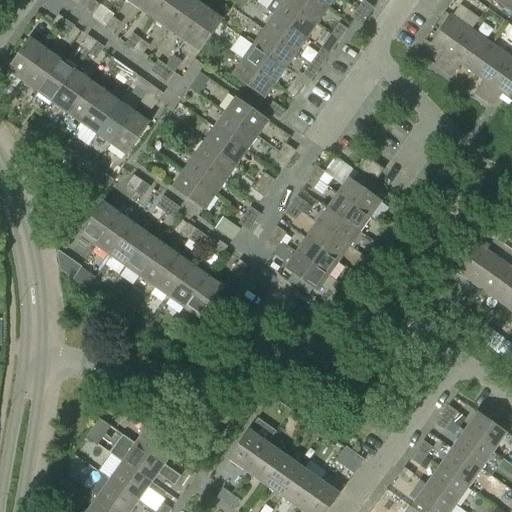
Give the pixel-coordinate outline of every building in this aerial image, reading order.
[(124,0),(124,2),(139,13),(147,0),(124,0)] [(147,0),(139,13),(153,23),(169,0),(147,0)] [(169,0),(153,23),(169,33),(191,0),(169,0)] [(193,0),(191,0),(169,33),(182,43),(206,9),(193,0)] [(273,17),(307,41),(317,27),(283,2),(279,0),(273,0),(266,12),(273,17)] [(328,12),(310,0),(284,0),(283,2),(317,27),(328,12)] [(336,0),(310,0),(328,12),(336,0)] [(511,15),(511,0),(496,0),(494,4),(511,15)] [(99,7),(91,1),(83,12),(91,18),(99,7)] [(362,2),(356,10),(367,17),(373,9),(362,2)] [(223,21),(206,9),(182,43),(199,55),(223,21)] [(361,26),(367,17),(356,10),(350,18),(361,26)] [(433,66),(441,72),(471,31),(450,16),(429,46),(441,54),(433,66)] [(50,27),(58,32),(65,22),(58,17),(50,27)] [(263,31),(297,55),(307,41),(273,17),(263,31)] [(120,24),(112,18),(104,30),(112,36),(120,24)] [(73,28),(65,22),(58,32),(66,38),(73,28)] [(338,25),(330,35),(338,41),(346,30),(338,25)] [(252,46),(286,70),(297,55),(263,31),(252,46)] [(470,74),(491,45),(471,31),(441,72),(451,79),(459,67),(470,74)] [(125,45),(133,51),(140,40),(132,35),(125,45)] [(331,51),(338,41),(330,35),(323,46),(331,51)] [(79,47),(87,53),(95,43),(87,37),(79,47)] [(5,73),(21,84),(45,50),(30,39),(5,73)] [(149,46),(140,40),(133,51),(141,56),(149,46)] [(103,48),(95,43),(87,53),(95,59),(103,48)] [(482,101),(511,59),(491,45),(470,74),(482,83),(474,95),(482,101)] [(242,61),(276,85),(286,70),(252,46),(242,61)] [(45,50),(21,84),(35,95),(60,60),(45,50)] [(318,53),(310,64),(318,70),(326,59),(318,53)] [(105,67),(116,74),(122,66),(111,59),(105,67)] [(511,59),(482,101),(492,108),(500,95),(511,103),(511,59)] [(60,60),(35,95),(50,105),(74,70),(60,60)] [(171,60),(166,67),(158,78),(166,83),(174,73),(180,66),(171,60)] [(150,72),(158,78),(166,67),(158,61),(150,72)] [(265,101),(276,85),(242,61),(230,77),(265,101)] [(310,81),(318,70),(310,64),(302,75),(310,81)] [(133,74),(122,66),(116,74),(127,82),(133,74)] [(74,70),(50,105),(65,115),(89,81),(74,70)] [(213,101),(222,86),(198,73),(189,88),(213,101)] [(135,87),(146,95),(152,87),(141,79),(135,87)] [(302,86),(294,80),(285,92),(294,98),(302,86)] [(89,81),(65,115),(79,126),(104,91),(89,81)] [(162,94),(152,87),(146,95),(141,104),(151,111),(157,102),(162,94)] [(104,91),(79,126),(94,136),(118,102),(104,91)] [(235,98),(224,113),(259,137),(269,122),(235,98)] [(118,102),(94,136),(109,147),(133,112),(118,102)] [(284,111),(272,103),(267,110),(279,119),(284,111)] [(150,124),(133,112),(109,147),(125,159),(150,124)] [(214,128),(248,152),(259,137),(224,113),(214,128)] [(203,143),(238,167),(248,152),(214,128),(203,143)] [(193,158),(227,182),(238,167),(203,143),(193,158)] [(285,144),(279,152),(289,159),(295,151),(285,144)] [(284,167),(289,159),(279,152),(273,160),(284,167)] [(384,169),(366,156),(358,167),(376,180),(384,169)] [(183,172),(217,196),(227,182),(193,158),(183,172)] [(314,165),(309,173),(320,180),(325,172),(314,165)] [(107,190),(114,178),(94,167),(87,179),(107,190)] [(205,213),(217,196),(183,172),(171,189),(203,211),(205,213)] [(264,173),(259,181),(269,188),(274,180),(264,173)] [(314,188),(320,180),(309,173),(303,180),(314,188)] [(126,186),(134,192),(141,181),(133,176),(126,186)] [(348,179),(338,193),(372,217),(382,203),(348,179)] [(149,187),(141,181),(134,192),(142,197),(147,190),(149,187)] [(263,196),(269,188),(259,181),(253,189),(263,196)] [(323,193),(318,200),(328,208),(362,232),(372,217),(338,193),(333,200),(323,193)] [(156,207),(164,212),(171,202),(163,196),(161,199),(156,207)] [(297,197),(292,204),(302,212),(308,204),(297,197)] [(179,208),(171,202),(164,212),(172,218),(175,214),(179,208)] [(79,237),(95,248),(118,213),(103,203),(79,237)] [(296,220),(302,212),(292,204),(286,212),(296,220)] [(249,207),(244,215),(254,222),(260,214),(249,207)] [(317,223),(352,247),(362,232),(328,208),(317,223)] [(118,213),(95,248),(109,258),(133,224),(118,213)] [(248,230),(254,222),(244,215),(238,223),(248,230)] [(180,233),(190,240),(197,230),(187,223),(180,233)] [(306,238),(341,262),(352,247),(317,223),(306,238)] [(133,224),(109,258),(124,269),(148,234),(133,224)] [(277,226),(271,234),(281,241),(287,233),(277,226)] [(204,235),(197,230),(190,240),(184,247),(191,253),(204,235)] [(148,234),(124,269),(139,279),(162,245),(148,234)] [(275,249),(281,241),(271,234),(265,242),(275,249)] [(296,252),(331,276),(341,262),(306,238),(296,252)] [(453,272),(477,289),(497,260),(485,252),(488,248),(476,239),(453,272)] [(228,247),(219,241),(217,244),(212,251),(220,257),(228,247)] [(374,242),(364,256),(376,265),(386,251),(374,242)] [(162,245),(139,279),(153,290),(177,255),(162,245)] [(318,294),(331,276),(296,252),(284,270),(318,294)] [(177,255),(153,290),(168,300),(192,266),(177,255)] [(497,260),(477,289),(500,306),(511,289),(511,266),(510,270),(497,260)] [(249,267),(241,261),(234,271),(242,277),(249,267)] [(192,266),(168,300),(183,311),(207,277),(192,266)] [(223,288),(207,277),(183,311),(199,322),(223,288)] [(511,289),(500,306),(511,313),(511,289)] [(145,333),(150,327),(140,320),(136,326),(145,333)] [(511,354),(511,345),(506,341),(498,353),(497,354),(507,361),(507,360),(511,354)] [(447,407),(441,416),(450,422),(457,413),(447,407)] [(477,414),(464,432),(493,453),(506,434),(477,414)] [(444,431),(450,422),(441,416),(435,425),(444,431)] [(247,474),(248,474),(268,445),(269,445),(267,444),(274,433),(257,420),(228,460),(247,474)] [(147,427),(134,446),(164,467),(177,448),(147,427)] [(451,450),(481,470),(493,453),(464,432),(451,450)] [(422,442),(416,451),(425,458),(431,449),(422,442)] [(248,474),(247,475),(265,487),(286,458),(268,445),(248,474)] [(122,463),(152,484),(164,467),(134,446),(122,463)] [(346,446),(335,460),(354,473),(364,459),(346,446)] [(439,467),(468,488),(481,470),(451,450),(439,467)] [(419,467),(425,458),(416,451),(410,460),(419,467)] [(286,458),(265,487),(283,500),(303,470),(286,458)] [(110,481),(140,502),(152,484),(122,463),(110,481)] [(426,485),(456,506),(468,488),(439,467),(426,485)] [(187,469),(180,478),(189,484),(196,475),(187,469)] [(413,475),(404,469),(397,478),(406,484),(413,475)] [(303,470),(283,500),(299,511),(300,511),(321,483),(303,470)] [(511,490),(485,472),(478,482),(505,501),(511,491),(511,490)] [(97,499),(115,511),(132,511),(140,502),(110,481),(103,476),(91,494),(97,499)] [(183,493),(189,484),(180,478),(174,487),(183,493)] [(327,511),(339,496),(321,483),(300,511),(327,511)] [(425,511),(451,511),(456,506),(426,485),(414,503),(425,511)] [(66,496),(55,488),(46,499),(58,507),(66,496)] [(217,499),(226,506),(232,497),(224,490),(217,499)] [(241,503),(232,497),(226,506),(235,511),(241,503)] [(115,511),(97,499),(87,511),(115,511)]
